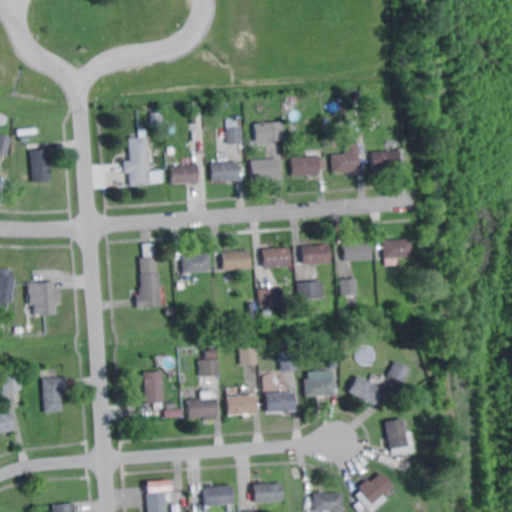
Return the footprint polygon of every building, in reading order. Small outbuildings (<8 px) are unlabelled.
[(151,126),(150,114),(158,113),(159,125),(151,126)] [(240,144),(225,145),(225,144),(219,144),(218,131),(225,131),(224,123),(238,122),(240,144)] [(255,142),(253,124),(281,122),(283,140),(255,142)] [(7,154),(0,152),(0,134),(11,137),(7,154)] [(146,173),(162,172),(163,182),(147,183),(147,186),(129,187),(129,172),(123,173),(122,162),(128,161),(127,139),(144,138),(146,171),(146,173)] [(331,172),(330,155),(344,154),(343,143),(356,142),(358,170),(331,172)] [(32,182),(30,150),(48,149),(50,180),(32,182)] [(371,170),(370,152),(397,150),(399,168),(371,170)] [(291,176),(289,158),(317,155),(318,173),(291,176)] [(251,179),(249,161),(277,159),(278,176),(251,179)] [(211,182),(210,163),(237,162),(238,180),(211,182)] [(171,184),(169,166),(197,164),(198,182),(171,184)] [(394,265),(382,266),(382,258),(380,259),(379,241),(407,240),(408,257),(393,258),(394,265)] [(342,261),(341,243),(369,241),(370,259),(342,261)] [(302,264),(300,246),(328,244),(329,262),(302,264)] [(288,267),(261,269),(260,266),(255,266),(254,252),(259,252),(259,250),(287,248),(288,267)] [(222,270),(221,252),(248,250),(249,268),(222,270)] [(181,274),(180,256),(207,254),(208,272),(181,274)] [(156,273),(157,273),(160,308),(135,309),(134,297),(138,297),(137,288),(139,288),(138,274),(139,274),(138,259),(154,257),(156,273)] [(7,308),(0,307),(0,267),(13,269),(7,308)] [(339,296),(338,280),(354,279),(356,295),(339,296)] [(297,299),(296,282),(319,280),(321,297),(297,299)] [(55,294),(57,294),(57,301),(55,301),(56,314),(38,315),(37,304),(29,305),(28,290),(36,290),(35,283),(54,282),(55,294)] [(257,308),(256,291),(280,289),(281,306),(257,308)] [(346,309),(345,299),(355,299),(355,308),(346,309)] [(248,317),(247,309),(254,309),(255,316),(248,317)] [(239,366),(238,349),(254,348),(256,364),(239,366)] [(279,372),(278,351),(294,350),(295,371),(279,372)] [(199,378),(198,361),(217,360),(218,377),(199,378)] [(399,385),(384,377),(392,362),(407,370),(399,385)] [(161,407),(154,408),(154,403),(146,403),(143,372),(144,371),(161,370),(164,401),(161,402),(161,407)] [(3,391),(2,373),(20,372),(21,389),(3,391)] [(370,405),(363,401),(362,403),(358,401),(358,400),(344,392),(353,376),(379,390),(370,405)] [(43,412),(41,379),(65,377),(66,389),(60,389),(61,411),(43,412)] [(301,398),(300,380),(329,378),(330,396),(301,398)] [(214,421),(202,422),(202,418),(187,419),(185,400),(199,399),(198,392),(209,391),(213,394),(215,417),(214,417),(214,421)] [(287,412),(287,413),(279,413),(279,412),(265,413),(264,394),(292,392),(293,411),(287,412)] [(226,416),(225,398),(253,396),(254,415),(226,416)] [(162,416),(179,416),(178,408),(162,409),(162,416)] [(141,418),(140,411),(153,410),(153,417),(141,418)] [(0,432),(0,413),(9,411),(14,429),(0,432)] [(402,433),(406,432),(410,452),(388,456),(381,422),(399,419),(402,433)] [(389,487),(379,496),(382,500),(367,511),(365,511),(351,496),(357,491),(355,488),(363,480),(366,483),(377,473),(389,487)] [(252,503),(251,485),(279,482),(280,501),(252,503)] [(215,488),(229,486),(231,503),(204,507),(202,488),(209,487),(209,486),(215,486),(215,488)] [(164,494),(169,494),(170,502),(164,502),(164,511),(147,511),(146,494),(164,492),(164,494)] [(310,511),(310,494),(339,494),(339,511),(310,511)] [(74,511),(74,502),(52,503),(52,511),(74,511)]
